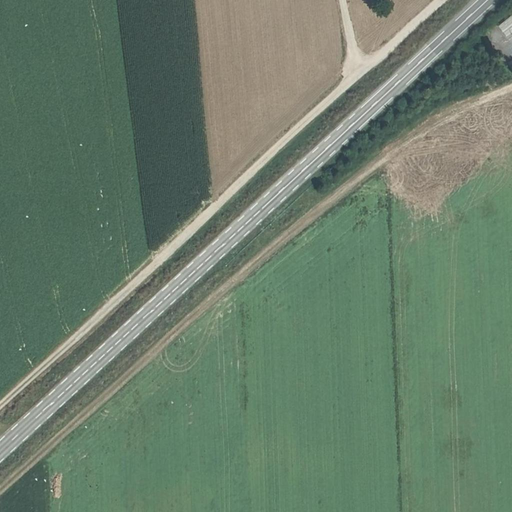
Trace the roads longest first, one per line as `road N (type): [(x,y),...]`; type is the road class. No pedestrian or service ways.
road 1 (tertiary): [(0,448),(487,0)]
road 2 (track): [(511,86),(389,155),(274,242),(0,494)]
road 3 (track): [(357,73),(0,410)]
